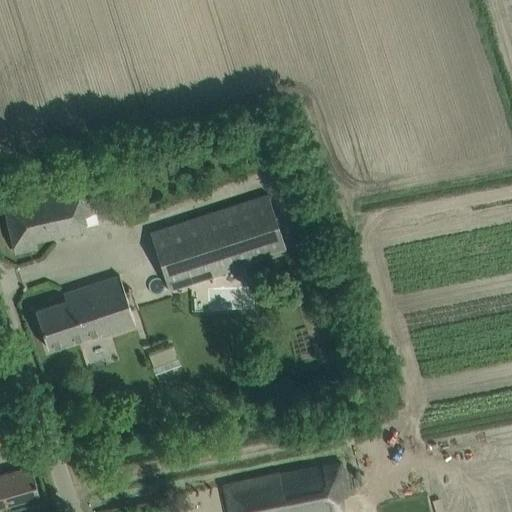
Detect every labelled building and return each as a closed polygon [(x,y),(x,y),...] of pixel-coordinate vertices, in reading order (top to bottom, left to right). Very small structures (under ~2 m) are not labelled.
[(2,196),(13,244),(84,228),(81,214),(95,211),(87,177),(2,196)] [(286,251),(268,194),(149,232),(168,289),(286,251)] [(307,219),(292,224),(299,245),(314,241),(307,219)] [(119,275),(62,293),(65,300),(35,310),(47,348),(99,331),(100,335),(135,323),(119,275)] [(161,286),(146,286),(147,309),(162,308),(161,286)] [(183,348),(133,362),(140,387),(190,373),(183,348)] [(230,511),(348,511),(349,511),(339,461),(225,484),(230,511)] [(0,506),(38,496),(30,466),(0,474),(0,506)]
